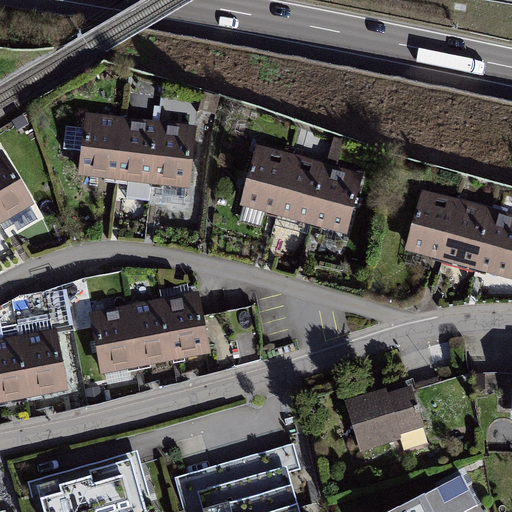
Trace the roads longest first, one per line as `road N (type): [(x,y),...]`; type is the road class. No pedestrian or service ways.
road 1 (residential): [(0,447),(411,337),(511,334)]
road 2 (motorway): [(171,0),(511,65)]
